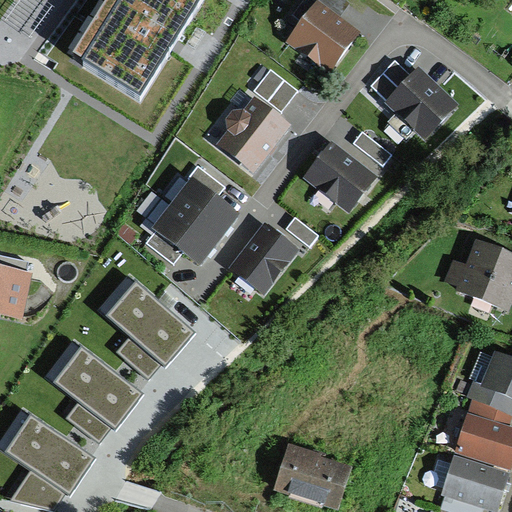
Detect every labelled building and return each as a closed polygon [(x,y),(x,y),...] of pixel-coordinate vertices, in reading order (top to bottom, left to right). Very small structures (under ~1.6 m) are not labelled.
[(200,0),(110,0),(74,59),(139,99),(200,0)] [(316,1),(339,17),(350,2),(347,0),(308,0),(313,4),(316,1)] [(339,17),(316,1),(313,4),(285,41),(328,74),(359,32),(339,17)] [(371,86),(388,102),(412,77),(395,60),(371,86)] [(459,106),(420,68),(412,77),(388,102),(397,111),(387,122),(406,139),(415,129),(426,140),(459,106)] [(270,71),(254,91),(281,112),(297,91),(270,71)] [(290,125),(254,98),(244,110),(234,111),(227,120),(228,130),(218,144),(254,172),(290,125)] [(362,133),(354,143),(383,167),(392,156),(362,133)] [(376,178),(331,143),(305,177),(350,212),(376,178)] [(218,196),(225,187),(200,168),(153,228),(158,232),(150,243),(173,261),(183,249),(199,261),(238,212),(218,196)] [(295,218),(286,228),(309,247),(318,237),(295,218)] [(300,250),(264,222),(228,268),(264,296),(300,250)] [(510,311),(511,305),(511,252),(477,239),(468,263),(456,259),(449,278),(463,283),(460,292),(510,311)] [(0,313),(24,318),(33,272),(25,271),(26,262),(0,256),(0,313)] [(135,283),(107,315),(131,337),(163,364),(165,367),(193,335),(135,283)] [(163,364),(131,337),(116,354),(148,381),(163,364)] [(81,347),(54,382),(81,403),(112,427),(117,431),(144,397),(81,347)] [(511,357),(497,351),(482,385),(473,381),(467,395),(474,398),(511,414),(511,357)] [(455,455),(509,471),(511,462),(511,426),(508,426),(511,415),(511,414),(474,398),(455,455)] [(112,427),(81,403),(69,418),(100,442),(112,427)] [(32,412),(4,453),(34,472),(15,501),(55,509),(65,494),(69,496),(96,456),(32,412)] [(448,511),(481,511),(483,508),(495,511),(509,471),(455,455),(443,495),(446,496),(442,510),(448,511)] [(332,511),(336,511),(348,474),(287,456),(276,495),(332,511)]
